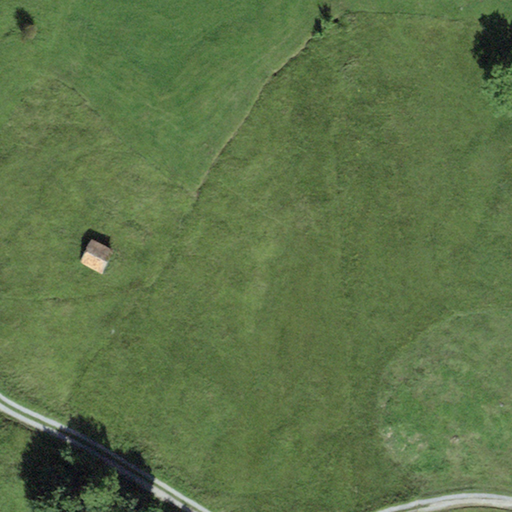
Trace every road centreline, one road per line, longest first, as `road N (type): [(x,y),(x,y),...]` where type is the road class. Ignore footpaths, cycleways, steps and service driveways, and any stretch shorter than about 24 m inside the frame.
road 1 (track): [(0,402),(219,511)]
road 2 (track): [(371,511),(482,500),(511,506)]
